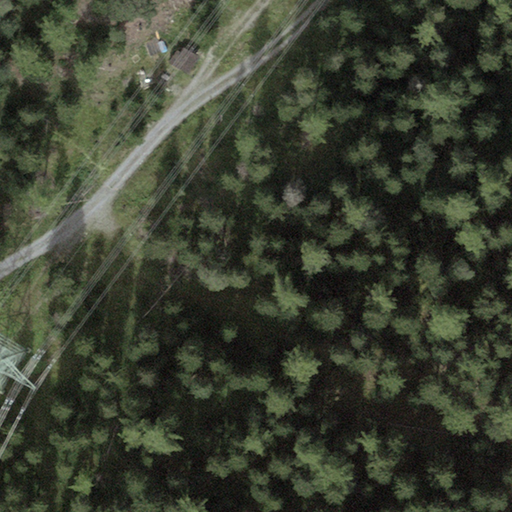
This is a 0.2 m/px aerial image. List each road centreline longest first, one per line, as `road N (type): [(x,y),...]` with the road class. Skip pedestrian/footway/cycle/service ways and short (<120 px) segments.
road 1 (track): [(0,277),(94,206),(192,101)]
road 2 (track): [(192,101),(277,52),(324,0)]
road 3 (track): [(192,101),(269,0)]
